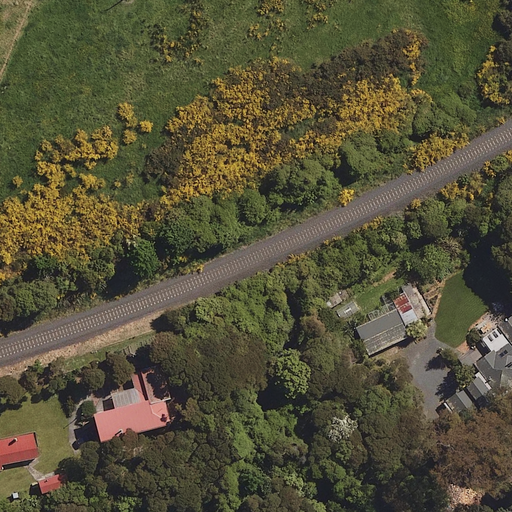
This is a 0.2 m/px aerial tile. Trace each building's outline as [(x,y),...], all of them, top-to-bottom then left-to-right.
[(408,338),(396,312),(354,330),(366,357),(408,338)] [(511,318),(482,345),(489,353),(472,368),(479,376),(445,406),(468,432),(511,391),(511,318)] [(158,426),(144,371),(130,375),(133,387),(110,393),(113,408),(91,413),(99,441),(129,434),(158,426)] [(36,457),(32,435),(0,440),(0,470),(2,470),(1,464),(36,457)] [(64,473),(38,479),(43,499),(69,493),(64,473)]
